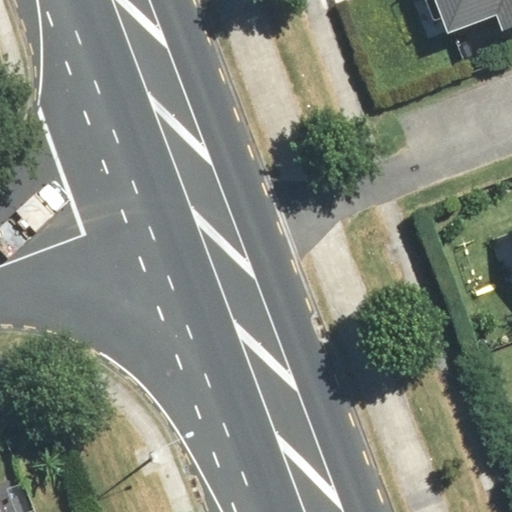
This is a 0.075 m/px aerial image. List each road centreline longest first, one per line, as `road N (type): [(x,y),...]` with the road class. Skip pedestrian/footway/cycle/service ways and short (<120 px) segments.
road 1 (secondary): [(318,511),(197,191)]
road 2 (residential): [(0,273),(197,191)]
road 3 (secondary): [(197,191),(124,0)]
